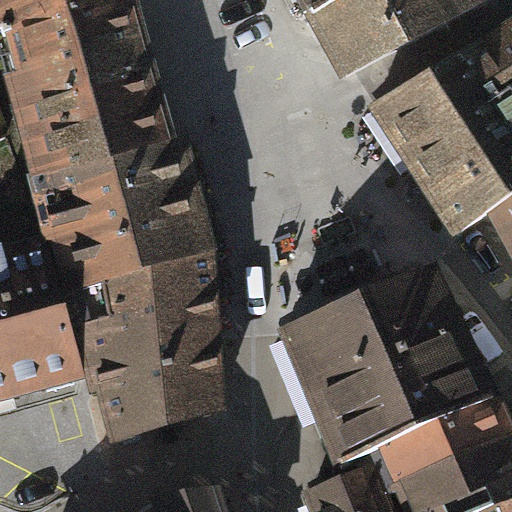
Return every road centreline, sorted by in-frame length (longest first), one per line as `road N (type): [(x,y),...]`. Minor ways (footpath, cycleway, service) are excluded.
road 1 (residential): [(240,134),(271,448)]
road 2 (residential): [(301,125),(406,211),(511,334)]
road 3 (residential): [(511,9),(301,125)]
road 4 (residential): [(114,511),(271,448)]
road 5 (residential): [(194,0),(240,134)]
